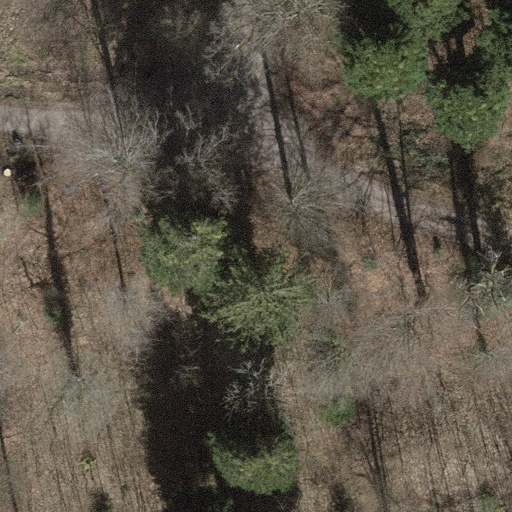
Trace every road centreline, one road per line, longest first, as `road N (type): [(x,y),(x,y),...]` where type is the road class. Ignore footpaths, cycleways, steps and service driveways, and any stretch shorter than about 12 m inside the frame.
road 1 (track): [(0,115),(241,152),(511,240)]
road 2 (track): [(117,133),(0,279)]
road 3 (track): [(239,0),(214,147)]
